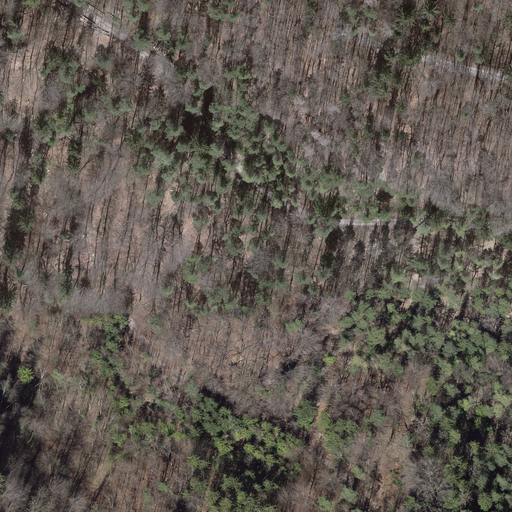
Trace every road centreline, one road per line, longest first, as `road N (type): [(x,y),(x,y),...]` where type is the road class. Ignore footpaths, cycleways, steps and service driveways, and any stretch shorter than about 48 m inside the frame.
road 1 (track): [(69,0),(158,65),(243,174),(284,201),(322,216),(441,220),(511,237)]
road 2 (track): [(0,246),(9,267),(105,299),(127,315),(161,363),(300,444),(341,473),(372,511)]
road 3 (track): [(325,0),(341,27),(366,42),(511,78)]
